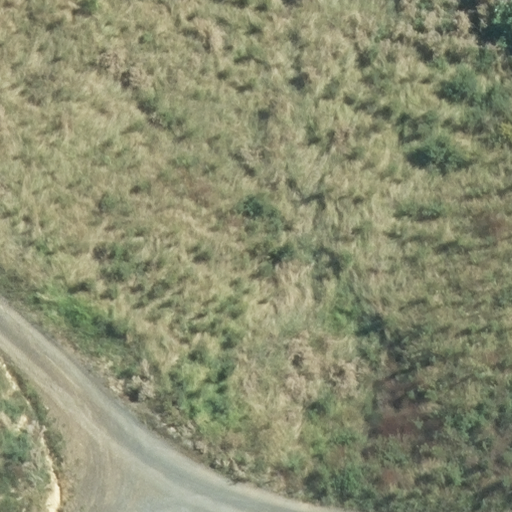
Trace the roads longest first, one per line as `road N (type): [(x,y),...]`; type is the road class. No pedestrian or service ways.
road 1 (track): [(0,300),(95,390),(281,510),(511,510)]
road 2 (track): [(281,510),(47,499),(2,511)]
